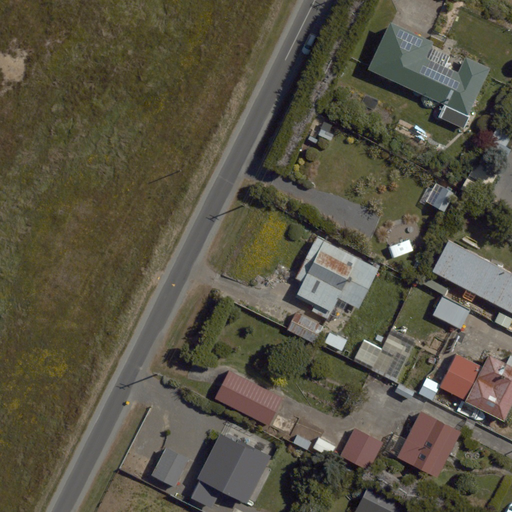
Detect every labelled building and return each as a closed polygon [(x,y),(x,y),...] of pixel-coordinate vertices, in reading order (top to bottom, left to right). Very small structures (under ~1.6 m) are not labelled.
[(484,103),(382,56),(345,113),(462,165),(484,103)] [(374,304),(316,271),(283,338),(341,364),(374,304)] [(511,305),(442,271),(425,306),(511,348),(511,305)] [(353,361),(372,370),(368,377),(384,385),(406,342),(391,334),(384,346),(366,336),(353,361)] [(228,366),(213,397),(270,423),(284,393),(228,366)] [(511,422),(511,399),(457,373),(438,420),(499,457),(511,422)] [(340,396),(297,377),(288,397),(331,416),(340,396)] [(276,432),(224,407),(208,434),(263,459),(276,432)] [(384,444),(353,425),(337,452),(368,470),(384,444)] [(173,487),(188,452),(163,441),(148,477),(173,487)] [(460,472),(410,448),(386,494),(433,509),(460,472)] [(250,511),(260,496),(213,470),(186,511),(250,511)] [(366,488),(355,508),(363,511),(394,511),(399,504),(366,488)]
